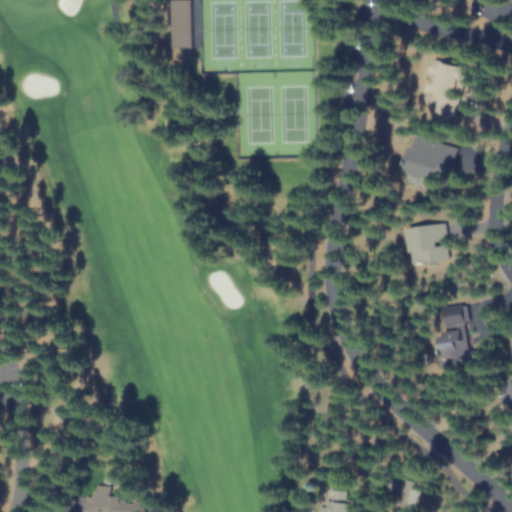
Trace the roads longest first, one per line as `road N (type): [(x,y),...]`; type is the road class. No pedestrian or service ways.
road 1 (residential): [(378,0),(335,205),(332,303),(351,354),(381,397),(506,511)]
road 2 (residential): [(511,280),(492,222),(511,107)]
road 3 (residential): [(377,4),(511,47)]
